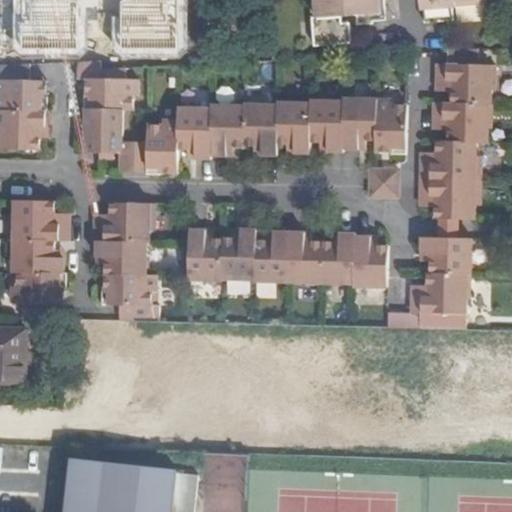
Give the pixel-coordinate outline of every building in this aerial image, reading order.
[(307,0),(312,49),(336,47),(335,32),(328,33),(328,20),(356,19),(387,19),(386,5),(380,6),(379,0),(307,0)] [(417,0),(418,4),(421,4),(422,17),(449,15),(449,2),(476,0),(417,0)] [(434,108),(434,118),(434,130),(449,130),(449,144),(436,144),(436,161),(422,161),(422,205),(434,205),(434,222),(439,222),(461,222),(475,222),(475,205),(478,205),(479,160),(475,160),(475,146),(487,146),(488,116),(489,116),(489,92),(493,92),(492,66),(476,66),(476,50),(443,51),(443,67),(436,67),(436,93),(450,93),(450,108),(434,108)] [(158,121),(158,130),(142,130),(142,145),(120,145),(120,130),(119,114),(131,114),(130,101),(136,98),(136,81),(123,81),(122,70),(104,72),(103,63),(75,65),(75,84),(83,84),(84,132),(83,156),(118,156),(117,165),(117,174),(174,174),(174,165),(174,153),(185,153),(185,161),(231,160),(231,152),(252,152),(252,161),(278,160),(279,145),(290,144),(290,151),(309,151),(309,143),(321,142),(321,149),(340,149),(340,146),(364,146),(364,140),(374,140),(375,152),(409,152),(409,119),(409,104),(393,104),(392,97),(312,100),(309,102),(277,102),(277,105),(245,105),(242,107),(213,108),(213,111),(178,111),(178,121),(158,121)] [(49,138),(49,133),(49,113),(43,111),(43,83),(31,83),(31,67),(0,67),(0,151),(39,151),(38,139),(49,138)] [(399,168),(373,168),(372,196),(399,196),(399,168)] [(24,321),(50,321),(50,306),(57,306),(57,254),(50,253),(51,243),(66,243),(66,215),(52,215),(52,203),(13,204),(14,215),(8,215),(9,244),(14,243),(13,275),(18,275),(19,290),(12,291),(12,306),(24,306),(24,321)] [(112,307),(113,323),(149,324),(149,311),(141,309),(140,283),(134,283),(134,253),(137,250),(137,235),(143,233),(143,207),(108,207),(108,218),(92,218),(92,257),(94,257),(94,273),(98,273),(99,307),(112,307)] [(438,237),(461,238),(461,222),(439,222),(438,237)] [(246,243),(246,234),(224,233),(224,242),(202,242),(202,233),(178,233),(178,285),(383,289),(383,245),(370,245),(371,235),(323,235),(322,244),(303,244),(303,234),(256,234),(256,243),(246,243)] [(461,238),(438,237),(419,237),(418,260),(427,260),(427,275),(422,276),(422,287),(405,287),(406,315),(413,315),(414,330),(469,331),(469,239),(461,238)] [(27,332),(0,331),(0,380),(26,381),(27,332)] [(101,347),(130,348),(130,334),(101,333),(101,347)] [(245,418),(247,366),(263,366),(264,338),(171,334),(168,415),(245,418)] [(195,511),(200,475),(63,457),(57,511),(195,511)]
